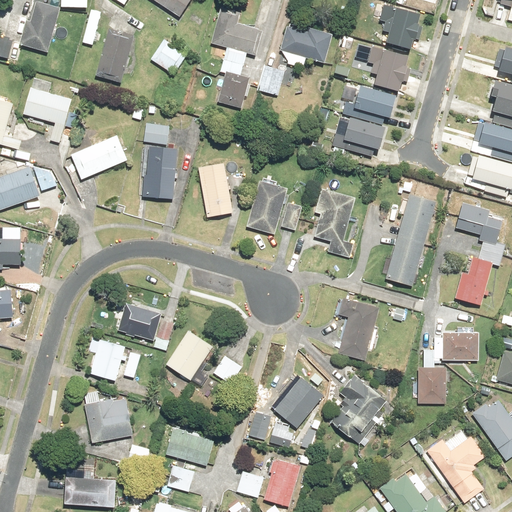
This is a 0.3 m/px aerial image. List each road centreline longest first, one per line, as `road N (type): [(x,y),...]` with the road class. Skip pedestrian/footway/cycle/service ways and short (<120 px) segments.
road 1 (residential): [(278,303),(261,277),(165,250),(100,260),(62,297),(3,511)]
road 2 (residential): [(457,13),(416,149)]
